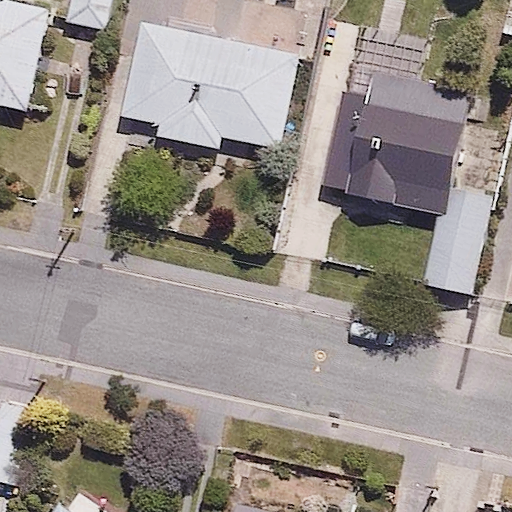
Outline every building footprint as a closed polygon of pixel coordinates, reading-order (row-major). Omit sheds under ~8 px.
[(0,0),(0,100),(33,106),(50,6),(12,0),(0,0)] [(109,26),(114,0),(65,0),(62,18),(109,26)] [(136,23),(121,115),(158,121),(156,136),(220,146),(222,133),(285,143),(301,49),(136,23)] [(476,291),(496,192),(456,184),(476,83),(347,57),(321,187),(439,210),(424,281),(476,291)] [(81,511),(59,497),(49,511),(81,511)]
